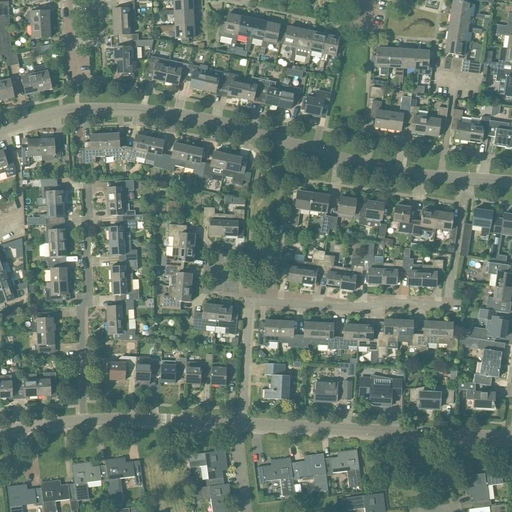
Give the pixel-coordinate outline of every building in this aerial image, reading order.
[(174,11),(167,12),(167,15),(174,15),(174,14),(193,13),(192,0),(174,1),(174,10),(174,11)] [(451,14),(469,17),(471,4),(453,1),(451,14)] [(118,10),(112,10),(113,23),(129,23),(129,21),(135,21),(134,3),(130,3),(118,4),(118,10)] [(29,12),(25,16),(26,26),(31,25),(50,24),(49,11),(31,12),(29,12)] [(175,26),(193,26),(193,13),(174,14),(174,15),(175,26)] [(222,22),(219,37),(232,40),(232,41),(232,43),(230,49),(229,48),(227,51),(226,53),(233,55),(233,54),(235,44),(236,41),(237,35),(241,18),(236,17),(237,15),(229,13),(229,15),(228,15),(226,23),(222,22)] [(469,17),(451,14),(449,27),(467,30),(468,28),(469,17)] [(241,18),(237,35),(247,38),(248,38),(246,47),(245,52),(247,52),(249,53),(250,48),(252,39),(250,38),(253,20),(248,19),(247,17),(242,16),(241,18)] [(262,41),(266,23),(253,20),(250,38),(252,39),(262,41)] [(271,24),(266,23),(262,41),(263,41),(260,55),(264,56),(265,49),(267,49),(268,44),(275,45),(279,23),(272,22),(271,24)] [(129,23),(113,23),(113,36),(120,35),(120,42),(132,42),(132,41),(132,35),(129,35),(129,23)] [(51,38),(50,24),(31,25),(32,39),(51,38)] [(507,49),(511,49),(511,27),(507,26),(497,25),(496,35),(509,37),(507,49)] [(175,26),(161,27),(161,31),(167,30),(168,30),(170,32),(175,32),(176,40),(181,39),(182,43),(189,42),(189,39),(194,39),(193,26),(175,26)] [(295,56),(300,30),(287,27),(283,45),(291,47),(291,51),(292,53),(290,62),(294,62),(295,56)] [(474,33),(475,29),(468,28),(467,30),(449,27),(447,40),(465,43),(467,32),(474,33)] [(306,58),(310,59),(311,51),(309,51),(313,33),(300,30),(295,56),(306,58)] [(311,51),(321,53),(325,36),(313,33),(309,51),(311,51)] [(338,38),(325,36),(321,53),(338,57),(340,47),(336,46),(338,38)] [(452,58),(457,59),(463,60),(466,60),(466,55),(464,55),(464,49),(470,49),(471,43),(465,43),(447,40),(445,53),(453,55),(452,58)] [(137,41),(132,41),(132,42),(120,42),(120,48),(113,49),(114,54),(112,55),(112,59),(114,60),(114,61),(131,61),(131,60),(137,60),(137,41)] [(43,52),(41,46),(29,49),(30,55),(43,52)] [(371,56),(371,66),(376,66),(380,67),(380,75),(388,76),(388,67),(389,67),(390,49),(377,48),(376,57),(371,56)] [(403,50),(390,49),(389,67),(395,68),(395,76),(399,77),(399,75),(403,76),(403,68),(402,68),(403,50)] [(496,69),(511,71),(511,49),(507,49),(505,61),(498,60),(496,69)] [(403,68),(414,69),(416,51),(403,50),(402,68),(403,68)] [(429,52),(416,51),(414,69),(413,84),(417,84),(418,75),(430,76),(431,59),(428,59),(429,52)] [(16,52),(10,54),(13,66),(19,64),(16,52)] [(7,68),(13,66),(10,54),(4,55),(7,68)] [(165,83),(169,61),(151,57),(148,73),(154,74),(152,80),(165,83)] [(475,61),(469,60),(467,73),(473,74),(475,61)] [(131,61),(114,61),(115,74),(121,74),(121,80),(133,80),(133,73),(131,73),(131,61)] [(185,81),(189,65),(169,61),(165,83),(178,86),(179,80),(185,81)] [(35,74),(38,92),(52,89),(48,73),(50,73),(49,69),(47,69),(46,65),(34,68),(35,74)] [(189,65),(185,81),(191,82),(190,88),(203,91),(206,76),(208,67),(201,65),(200,67),(189,65)] [(482,75),(481,81),(488,82),(489,75),(496,76),(495,82),(499,82),(499,86),(505,87),(504,95),(511,96),(511,71),(496,69),(490,68),(483,67),(482,75)] [(206,76),(203,91),(215,94),(216,88),(222,89),(226,73),(214,70),(212,78),(206,76)] [(228,96),(240,99),(243,84),(236,83),(238,75),(226,73),(222,89),(229,91),(228,96)] [(26,95),(38,92),(35,74),(22,77),(26,95)] [(243,84),(240,99),(253,102),(254,96),(260,98),(264,80),(252,78),(251,86),(243,84)] [(0,82),(0,96),(1,101),(14,98),(10,80),(0,82)] [(275,83),(264,80),(260,98),(266,99),(265,105),(277,108),(280,93),(274,91),(275,83)] [(280,93),(277,108),(290,111),(292,105),(297,106),(300,94),(301,89),(282,85),(280,93)] [(383,89),(371,87),(370,94),(382,96),(383,89)] [(330,95),(317,92),(315,101),(303,98),(300,110),(304,111),(304,113),(319,116),(321,104),(328,106),(330,95)] [(390,113),(388,130),(401,132),(402,123),(403,119),(408,120),(409,116),(411,99),(411,93),(408,93),(407,98),(402,97),(401,105),(399,115),(390,113)] [(409,116),(408,120),(414,120),(413,125),(412,134),(425,136),(428,119),(418,117),(419,108),(416,107),(417,100),(411,99),(409,116)] [(371,110),(371,114),(377,115),(376,119),(375,128),(388,130),(390,113),(381,112),(382,103),(373,101),(371,110)] [(500,107),(492,105),(491,116),(494,117),(499,115),(500,107)] [(428,119),(425,136),(438,138),(439,128),(440,124),(445,125),(448,109),(439,108),(437,120),(428,119)] [(453,110),(451,126),(456,127),(456,131),(454,140),(467,142),(470,125),(461,123),(462,112),(453,110)] [(470,125),(467,142),(481,144),(483,135),(483,131),(488,132),(490,121),(490,119),(482,117),(480,126),(470,125)] [(509,124),(490,121),(488,132),(488,135),(488,137),(494,137),(493,146),(505,148),(505,149),(511,149),(511,131),(508,131),(509,124)] [(126,161),(125,147),(119,147),(118,134),(104,135),(105,157),(115,156),(115,162),(126,161)] [(90,136),(91,148),(80,149),(81,163),(95,163),(95,157),(105,157),(104,135),(90,136)] [(133,149),(125,147),(126,161),(134,164),(136,158),(145,161),(150,139),(136,136),(133,149)] [(164,142),(150,139),(145,161),(155,163),(154,168),(164,170),(167,155),(161,154),(164,142)] [(28,157),(41,156),(40,140),(27,141),(28,147),(22,147),(22,168),(29,168),(28,157)] [(53,140),(40,140),(41,156),(42,162),(55,161),(55,158),(61,158),(60,145),(60,140),(53,140)] [(184,169),(189,148),(175,145),(172,157),(167,155),(164,170),(174,172),(175,167),(184,169)] [(202,151),(189,148),(184,169),(193,171),(192,176),(202,178),(205,164),(200,162),(202,151)] [(3,152),(0,152),(0,174),(5,173),(7,179),(15,176),(15,170),(12,161),(7,163),(5,157),(3,152)] [(213,175),(223,177),(227,156),(213,153),(211,165),(205,164),(202,178),(212,180),(213,175)] [(242,159),(227,156),(223,177),(232,179),(231,184),(241,187),(246,162),(241,161),(242,159)] [(57,179),(41,180),(41,187),(43,187),(44,193),(44,199),(46,199),(47,206),(63,206),(62,192),(62,190),(57,191),(57,186),(57,179)] [(107,203),(129,202),(128,192),(134,191),(133,181),(115,182),(115,188),(106,188),(107,203)] [(179,191),(168,189),(166,198),(178,200),(179,191)] [(310,211),(312,194),(297,192),(295,207),(291,206),(291,211),(287,211),(285,225),(292,226),(293,222),(298,222),(300,210),(310,211)] [(329,230),(331,217),(326,217),(329,197),(312,194),(310,211),(318,212),(318,217),(322,217),(320,232),(324,233),(324,235),(328,236),(329,230)] [(352,220),(359,221),(361,208),(355,207),(356,201),(340,198),(338,215),(352,217),(352,220)] [(13,199),(7,201),(11,212),(17,210),(13,199)] [(11,212),(7,201),(1,203),(5,214),(11,212)] [(359,221),(358,225),(366,226),(367,222),(373,223),(374,220),(381,221),(384,205),(383,205),(383,203),(382,201),(377,201),(376,202),(375,204),(368,202),(367,209),(361,208),(359,221)] [(129,211),(129,202),(107,203),(107,217),(120,216),(121,222),(135,221),(143,221),(143,216),(135,216),(134,211),(129,211)] [(182,203),(169,202),(168,212),(181,213),(182,203)] [(396,206),(393,223),(400,224),(398,234),(412,236),(414,222),(408,221),(410,209),(404,208),(403,205),(398,205),(397,207),(396,206)] [(47,215),(39,215),(40,225),(45,225),(58,225),(58,219),(64,219),(63,206),(47,206),(47,215)] [(209,236),(223,237),(225,215),(215,215),(215,209),(204,208),(204,223),(210,223),(209,236)] [(225,215),(223,237),(238,237),(239,225),(244,225),(245,211),(234,210),(234,216),(225,215)] [(415,221),(412,237),(419,238),(420,232),(435,234),(435,229),(438,213),(423,210),(421,222),(415,221)] [(493,213),(475,210),(472,226),(483,227),(481,237),(489,238),(493,213)] [(438,213),(435,229),(443,230),(443,232),(449,233),(449,231),(450,231),(449,242),(455,243),(457,227),(451,226),(453,215),(438,213)] [(496,219),(494,234),(505,235),(505,231),(511,232),(511,215),(504,214),(503,220),(496,219)] [(329,230),(336,231),(337,218),(331,217),(329,230)] [(135,231),(135,221),(121,222),(121,227),(108,228),(109,242),(130,241),(130,231),(135,231)] [(387,226),(380,224),(378,237),(385,238),(387,226)] [(46,232),(44,235),(44,244),(49,244),(65,244),(64,231),(64,230),(58,230),(58,225),(45,225),(46,232)] [(172,248),(194,250),(196,235),(182,234),(183,226),(169,225),(168,237),(173,238),(172,248)] [(462,240),(460,256),(467,257),(470,241),(462,240)] [(131,251),(130,241),(109,242),(110,256),(122,255),(122,261),(137,260),(137,250),(131,251)] [(66,257),(65,244),(49,244),(44,244),(45,257),(41,258),(42,264),(47,264),(60,264),(60,257),(66,257)] [(194,250),(172,248),(171,257),(166,256),(165,267),(180,268),(180,263),(193,264),(194,250)] [(301,284),(304,263),(294,261),(295,257),(292,257),(293,250),(287,249),(287,248),(286,248),(283,269),(288,269),(287,282),(301,284)] [(374,251),(363,250),(363,257),(363,259),(364,259),(363,272),(369,272),(368,284),(382,285),(383,264),(374,263),(374,260),(373,260),(374,251)] [(304,263),(301,284),(315,286),(317,273),(322,274),(325,256),(325,254),(315,253),(313,264),(304,263)] [(362,280),(363,272),(364,259),(363,259),(363,257),(352,255),(350,269),(343,268),(340,289),(354,291),(356,279),(362,280)] [(325,256),(322,274),(328,275),(326,287),(340,289),(343,268),(333,267),(335,257),(325,256)] [(404,261),(403,274),(409,274),(408,286),(422,287),(423,265),(414,265),(414,260),(404,259),(404,261)] [(111,282),(133,281),(132,271),(138,270),(137,260),(122,261),(123,267),(110,267),(111,282)] [(423,265),(422,287),(436,288),(437,276),(443,276),(444,261),(433,260),(433,266),(423,265)] [(493,261),(489,260),(488,260),(486,274),(491,275),(490,287),(495,287),(511,289),(511,287),(511,274),(510,275),(511,263),(506,262),(494,261),(493,261)] [(393,264),(383,264),(382,285),(397,286),(397,274),(403,274),(404,261),(393,261),(393,264)] [(60,269),(60,264),(47,264),(48,270),(50,270),(51,283),(70,282),(70,274),(67,274),(66,269),(60,269)] [(179,274),(180,268),(165,267),(164,277),(170,277),(169,287),(191,289),(192,275),(179,274)] [(0,277),(0,290),(14,286),(10,274),(5,276),(0,277)] [(133,281),(111,282),(112,296),(115,296),(124,295),(124,301),(133,300),(133,301),(139,301),(139,291),(133,291),(133,281)] [(14,286),(0,290),(0,304),(14,300),(20,298),(17,292),(27,288),(27,282),(15,286),(14,286)] [(70,282),(51,283),(51,290),(45,290),(46,302),(62,302),(62,295),(68,295),(67,289),(71,289),(70,282)] [(191,289),(169,287),(168,297),(163,296),(162,307),(177,308),(177,302),(190,304),(191,289)] [(486,311),(500,313),(502,302),(510,303),(511,289),(495,287),(494,298),(488,297),(486,311)] [(107,321),(128,320),(128,311),(133,310),(133,301),(133,300),(124,301),(119,301),(119,307),(106,307),(107,321)] [(205,327),(215,328),(218,307),(203,305),(202,317),(194,317),(192,331),(205,332),(205,327)] [(231,308),(218,307),(215,328),(225,329),(224,335),(235,336),(237,321),(238,317),(231,316),(231,308)] [(470,327),(468,338),(471,339),(473,339),(479,340),(493,342),(494,340),(498,340),(498,338),(504,339),(504,335),(507,336),(508,326),(506,325),(506,322),(501,321),(502,317),(495,316),(495,312),(486,311),(480,310),(479,318),(487,320),(486,330),(470,327)] [(37,333),(53,332),(52,319),(47,319),(46,313),(34,314),(34,320),(36,320),(37,323),(31,323),(32,334),(37,333)] [(129,330),(128,320),(107,321),(108,335),(121,335),(121,341),(135,342),(134,330),(129,330)] [(378,340),(377,357),(377,359),(383,360),(383,356),(387,357),(388,349),(390,349),(397,349),(397,343),(398,343),(399,321),(385,320),(384,333),(378,333),(378,340)] [(258,334),(258,346),(268,347),(269,343),(278,343),(279,322),(265,321),(265,323),(264,334),(258,334)] [(407,347),(417,348),(418,334),(413,334),(414,322),(399,321),(398,343),(407,343),(407,347)] [(288,348),(298,348),(298,336),(293,336),(294,323),(279,322),(278,343),(288,344),(288,348)] [(418,334),(417,348),(417,354),(427,355),(427,344),(437,345),(438,323),(425,322),(424,335),(418,334)] [(308,345),(318,345),(319,324),(305,323),(304,336),(298,336),(298,348),(308,349),(308,345)] [(438,323),(437,345),(447,345),(446,351),(457,351),(458,337),(452,336),(453,324),(438,323)] [(319,324),(318,345),(328,346),(328,350),(338,350),(338,338),(332,338),(333,325),(319,324)] [(338,338),(338,350),(347,351),(347,347),(357,348),(358,326),(344,325),(344,338),(338,338)] [(372,357),(377,357),(378,340),(373,340),(373,327),(358,326),(357,348),(367,348),(367,352),(372,352),(372,357)] [(37,333),(36,333),(37,353),(52,352),(52,344),(54,344),(53,332),(37,333)] [(482,363),(500,366),(502,353),(496,352),(497,343),(493,342),(479,340),(478,350),(484,350),(482,363)] [(135,376),(136,364),(136,358),(122,357),(118,360),(118,363),(110,363),(109,380),(125,381),(125,376),(135,376)] [(186,375),(186,367),(186,359),(178,358),(178,363),(176,363),(175,366),(161,366),(160,374),(160,383),(175,384),(176,375),(186,375)] [(136,364),(135,376),(135,382),(144,382),(144,385),(150,385),(150,382),(151,374),(160,374),(161,366),(161,362),(151,362),(148,359),(143,365),(136,364)] [(226,369),(212,368),(211,368),(211,377),(211,386),(226,386),(226,378),(236,378),(237,360),(226,359),(226,369)] [(186,375),(185,384),(201,385),(201,373),(205,373),(205,376),(211,377),(211,368),(212,368),(212,365),(212,364),(201,364),(201,363),(186,363),(186,364),(186,367),(186,375)] [(500,366),(482,363),(480,376),(475,375),(473,384),(475,384),(491,387),(492,378),(498,378),(500,366)] [(283,365),(265,364),(265,376),(272,376),(271,391),(266,390),(265,400),(286,401),(287,385),(288,385),(289,377),(282,377),(283,365)] [(347,378),(355,378),(356,365),(348,365),(347,378)] [(44,380),(37,380),(38,397),(48,396),(51,396),(51,390),(57,390),(56,377),(56,373),(44,374),(44,380)] [(24,379),(18,379),(18,392),(24,391),(25,397),(27,397),(38,397),(37,380),(36,374),(29,375),(29,381),(24,381),(24,379)] [(12,376),(0,376),(0,398),(13,398),(12,392),(18,392),(18,379),(12,379),(12,376)] [(360,379),(359,398),(370,398),(369,403),(371,403),(371,405),(372,407),(380,407),(381,405),(381,404),(382,404),(382,406),(391,406),(391,396),(401,396),(401,381),(391,380),(360,379)] [(475,394),(475,384),(473,384),(456,381),(456,390),(467,391),(466,400),(473,401),(473,408),(494,409),(495,395),(475,394)] [(351,383),(343,382),(343,387),(337,386),(337,384),(315,383),(314,402),(336,404),(336,399),(342,400),(342,401),(350,401),(351,383)] [(424,394),(422,388),(410,391),(410,401),(419,402),(419,407),(440,408),(440,403),(446,403),(446,404),(453,405),(454,390),(436,389),(435,394),(424,394)] [(338,458),(324,459),(326,477),(333,476),(333,474),(347,472),(349,488),(362,487),(357,450),(340,452),(341,457),(338,458)] [(225,451),(189,455),(190,468),(207,466),(209,480),(206,480),(207,487),(224,485),(222,471),(222,468),(227,468),(225,451)] [(326,477),(324,459),(323,454),(304,457),(305,462),(291,464),(293,481),(301,480),(300,478),(314,476),(316,493),(328,491),(326,477)] [(271,466),(257,468),(260,485),(266,484),(266,482),(280,480),(282,497),(284,497),(285,500),(295,499),(294,496),(295,496),(293,481),(291,464),(290,458),(273,461),(274,466),(271,466)] [(106,461),(107,465),(109,483),(112,507),(124,505),(121,479),(134,477),(135,486),(144,485),(141,461),(124,463),(124,459),(106,461)] [(107,465),(91,467),(90,463),(72,465),(75,484),(78,502),(89,500),(87,483),(102,482),(102,484),(109,483),(107,465)] [(492,507),(491,500),(488,500),(486,487),(503,485),(502,472),(465,477),(468,496),(473,495),(474,509),(492,507)] [(75,484),(59,486),(58,481),(40,483),(41,488),(42,488),(44,506),(43,506),(43,511),(56,511),(55,502),(69,500),(70,503),(78,502),(75,484)] [(207,487),(193,489),(195,501),(211,499),(213,511),(227,511),(227,505),(226,502),(231,501),(229,484),(224,485),(207,487)] [(42,488),(41,488),(26,490),(25,485),(8,487),(10,511),(22,511),(22,506),(36,504),(36,506),(43,506),(44,506),(42,488)] [(385,511),(383,494),(347,499),(348,511),(365,509),(365,511),(385,511)]
